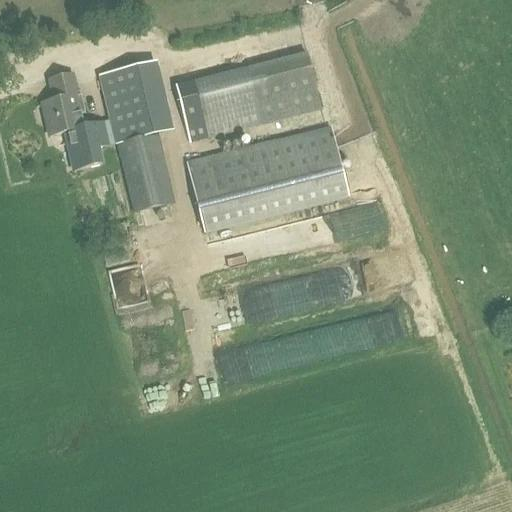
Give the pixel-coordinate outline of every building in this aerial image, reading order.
[(206,140),(321,111),(307,53),(192,82),(174,87),(188,144),(206,140)] [(170,63),(172,83),(182,82),(179,62),(170,63)] [(99,77),(110,123),(115,143),(133,215),(175,205),(142,68),(99,77)] [(54,101),(76,96),(72,75),(50,80),(54,101)] [(107,145),(115,143),(110,123),(102,124),(85,128),(82,114),(83,114),(85,113),(83,104),(81,95),(76,96),(54,101),(42,104),(49,136),(65,133),(73,171),(102,164),(98,147),(107,145)] [(348,199),(330,127),(186,163),(204,236),(348,199)] [(395,207),(377,215),(384,230),(402,222),(395,207)] [(253,228),(215,233),(217,246),(255,241),(253,228)] [(100,243),(103,255),(120,251),(117,238),(100,243)] [(402,253),(233,289),(239,313),(407,277),(402,253)] [(153,299),(150,287),(149,287),(142,259),(116,265),(125,305),(153,299)] [(399,331),(397,313),(342,319),(344,338),(399,331)]
